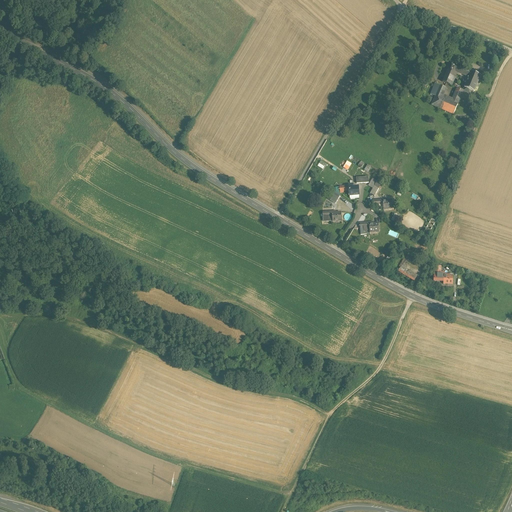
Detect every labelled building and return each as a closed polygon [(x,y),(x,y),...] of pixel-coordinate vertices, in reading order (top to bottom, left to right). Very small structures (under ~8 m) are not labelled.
[(481,76),(451,64),(448,69),(456,72),(457,73),(463,76),(469,78),(467,83),(465,88),(471,91),(474,92),(481,76)] [(448,69),(443,83),(451,86),(456,72),(448,69)] [(429,80),(422,76),(418,83),(426,87),(429,80)] [(435,84),(431,95),(436,97),(440,86),(435,84)] [(452,102),(440,98),(445,88),(440,86),(436,97),(432,106),(454,114),(458,105),(452,102)] [(463,91),(458,88),(455,95),(461,98),(463,91)] [(461,98),(455,95),(452,102),(458,105),(461,98)] [(323,169),(326,164),(321,160),(318,165),(323,169)] [(377,181),(372,179),(368,186),(373,188),(374,186),(377,181)] [(379,188),(374,186),(373,188),(370,193),(374,196),(379,188)] [(355,188),(352,188),(352,187),(349,187),(350,191),(349,191),(350,196),(355,196),(359,196),(358,187),(355,188)] [(330,201),(335,204),(339,198),(334,194),(330,201)] [(386,200),(383,200),(383,205),(384,209),(393,209),(392,201),(386,201),(386,200)] [(332,212),(323,213),(323,221),(333,220),(332,212)] [(341,213),(335,213),(335,212),(332,212),(333,220),(333,221),(342,221),(341,213)] [(369,223),(360,224),(361,235),(364,235),(364,231),(370,231),(369,223)] [(379,224),(372,224),(372,223),(369,223),(370,231),(370,232),(379,232),(379,224)] [(416,277),(401,268),(398,272),(414,281),(416,277)] [(447,276),(447,275),(444,274),(444,280),(444,283),(444,284),(453,284),(453,276),(447,276)]
